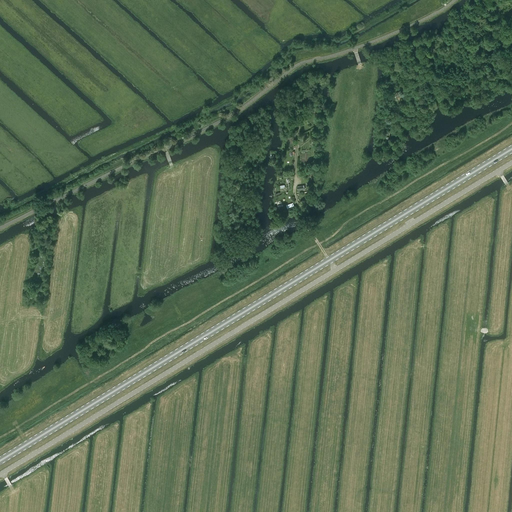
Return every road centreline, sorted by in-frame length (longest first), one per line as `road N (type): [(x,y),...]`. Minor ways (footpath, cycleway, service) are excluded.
road 1 (unclassified): [(0,473),(511,161)]
road 2 (primary): [(0,460),(511,149)]
